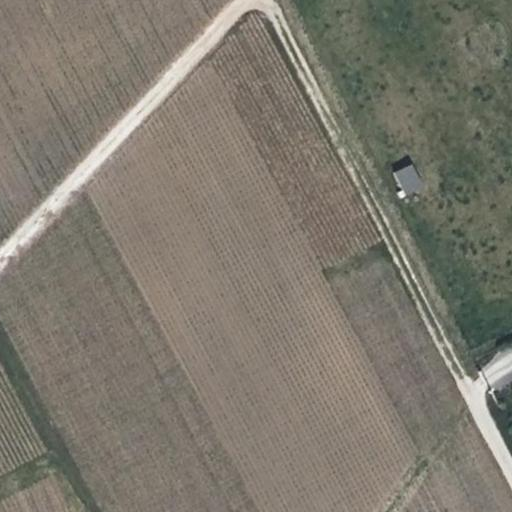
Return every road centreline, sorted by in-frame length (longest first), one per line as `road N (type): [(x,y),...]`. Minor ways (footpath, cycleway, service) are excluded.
road 1 (track): [(511,458),(273,0)]
road 2 (track): [(240,0),(0,257)]
